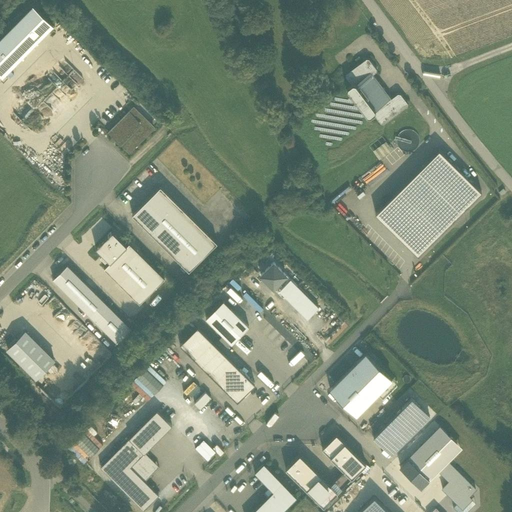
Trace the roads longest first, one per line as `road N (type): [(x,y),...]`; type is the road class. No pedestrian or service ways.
road 1 (unclassified): [(186,511),(392,299)]
road 2 (unclassified): [(366,0),(511,184)]
